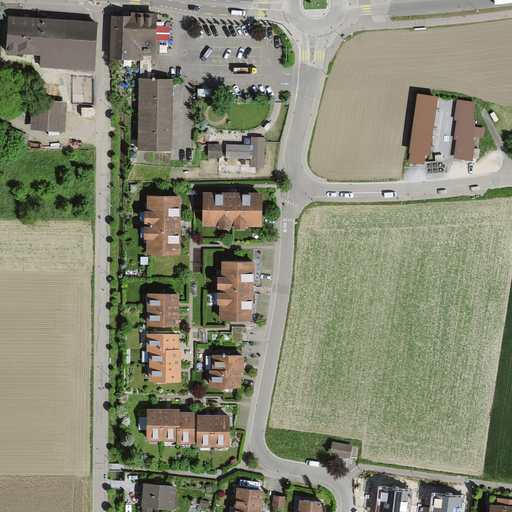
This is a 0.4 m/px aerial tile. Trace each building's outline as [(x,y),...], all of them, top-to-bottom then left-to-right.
[(152,56),(156,57),(158,14),(132,13),(131,17),(112,16),(110,60),(141,61),(143,61),(143,56),(152,56)] [(40,68),(95,71),(99,22),(8,17),(6,54),(41,56),(40,68)] [(175,48),(175,20),(160,20),(159,48),(175,48)] [(152,79),(152,56),(143,56),(143,61),(141,61),(140,79),(152,79)] [(138,152),(173,152),(174,80),(152,79),(140,79),(139,79),(138,152)] [(381,93),(372,161),(388,164),(396,95),(381,93)] [(439,97),(419,94),(409,163),(425,166),(426,156),(431,156),(439,97)] [(56,132),(65,133),(68,103),(32,100),(30,130),(56,132)] [(477,103),(458,100),(455,120),(458,121),(455,139),(458,140),(455,158),(473,161),(477,141),(474,140),(475,137),(484,138),(486,128),(476,127),(477,122),(474,121),(477,103)] [(30,136),(0,122),(0,139),(23,150),(30,136)] [(250,167),(265,168),(266,138),(251,137),(251,145),(227,144),(226,159),(250,159),(250,167)] [(222,144),(209,144),(209,158),(222,158),(222,144)] [(247,228),(263,228),(263,194),(203,193),(203,227),(219,227),(219,231),(232,231),(232,228),(235,228),(235,231),(247,231),(247,228)] [(147,256),(181,256),(182,197),(148,196),(147,213),(145,213),(145,225),(147,225),(147,228),(145,228),(145,241),(147,241),(147,256)] [(220,322),(253,322),(253,311),(255,311),(255,263),(223,263),(222,278),(218,278),(218,291),(220,291),(220,294),(218,294),(218,306),(220,306),(220,322)] [(147,328),(180,328),(180,295),(147,295),(147,328)] [(150,383),(181,383),(182,350),(179,350),(179,335),(147,335),(147,352),(150,352),(150,383)] [(210,389),(242,389),(242,374),(245,374),(245,356),(213,356),(213,371),(210,371),(210,389)] [(196,445),(196,413),(181,413),(181,410),(147,410),(147,442),(177,442),(177,445),(196,445)] [(198,448),(230,448),(231,416),(198,416),(198,448)] [(332,440),(329,454),(350,457),(352,444),(332,440)] [(151,511),(152,506),(173,508),(175,484),(142,481),(140,505),(142,505),(140,511),(151,511)] [(232,511),(259,511),(262,488),(236,485),(232,511)] [(381,487),(378,511),(409,511),(411,490),(381,487)] [(285,495),(274,493),(272,505),(284,507),(285,495)] [(434,494),(432,511),(461,511),(463,497),(434,494)] [(296,511),(321,511),(323,500),(298,497),(296,511)] [(488,511),(511,511),(511,498),(498,497),(497,502),(490,501),(488,511)] [(210,511),(213,502),(201,498),(199,505),(198,505),(195,511),(210,511)]
